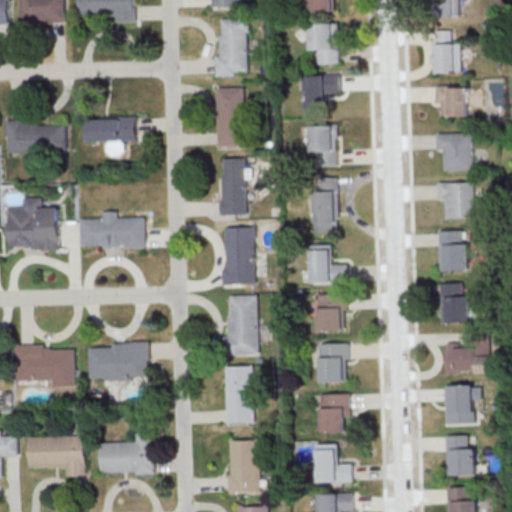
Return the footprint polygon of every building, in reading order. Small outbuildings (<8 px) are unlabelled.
[(0,0),(10,0),(10,23),(0,23),(0,0)] [(21,0),(65,0),(66,21),(47,22),(47,20),(22,21),(21,0)] [(137,0),(138,21),(118,21),(118,14),(81,15),(80,0),(137,0)] [(310,0),(310,11),(337,11),(337,0),(310,0)] [(462,16),(462,0),(439,0),(440,16),(462,16)] [(217,75),(236,74),(236,71),(250,71),(249,32),(252,32),(252,16),(222,17),(223,33),(220,33),(221,54),(216,54),(217,75)] [(341,23),(313,23),(313,52),(322,52),(322,63),(341,63),(341,23)] [(438,72),(465,72),(465,43),(454,43),(454,30),(438,30),(438,72)] [(329,112),(328,92),(339,92),(339,75),(308,75),(308,112),(329,112)] [(470,116),(470,85),(438,85),(438,116),(470,116)] [(217,87),(246,87),(247,145),(219,145),(217,87)] [(88,117),(138,115),(138,138),(88,140),(88,117)] [(7,119),(25,119),(25,121),(41,121),(41,124),(68,123),(68,150),(11,152),(10,136),(7,136),(7,119)] [(340,124),(314,124),(314,166),(340,165),(340,124)] [(225,158),(247,156),(250,214),(222,215),(221,199),(224,198),(223,175),(226,175),(225,158)] [(318,232),(339,232),(339,177),(318,177),(318,232)] [(442,199),(448,199),(448,218),(478,218),(478,181),(442,181),(442,199)] [(23,197),(43,196),(44,206),(61,205),(63,250),(42,251),(42,248),(33,249),(33,246),(31,247),(27,247),(25,245),(10,246),(8,205),(15,205),(21,205),(23,205),(23,202),(23,197)] [(82,218),(104,217),(104,210),(118,210),(118,216),(146,215),(147,247),(127,248),(127,243),(124,243),(120,246),(115,246),(115,248),(109,248),(105,248),(105,244),(83,245),(82,218)] [(228,227),(256,226),(258,283),(224,284),(224,268),(229,267),(228,227)] [(472,269),(471,230),(443,230),(443,270),(472,269)] [(335,244),(314,244),(314,282),(349,282),(349,263),(335,263),(335,244)] [(445,323),(471,323),(471,282),(445,282),(445,323)] [(349,293),(320,293),(320,330),(349,330),(349,293)] [(232,294),(259,294),(261,353),(226,354),(225,335),(230,335),(229,318),(233,317),(232,294)] [(494,373),(494,335),(473,335),(473,343),(448,343),(448,373),(494,373)] [(91,377),(108,377),(108,380),(133,379),(133,376),(149,375),(149,359),(151,359),(150,339),(113,340),(113,346),(90,346),(91,377)] [(351,342),(322,342),(322,381),(351,381),(351,342)] [(18,344),(18,379),(55,378),(56,386),(77,385),(76,348),(53,348),(53,346),(46,346),(46,343),(18,344)] [(227,365),(254,364),(257,422),(230,423),(227,365)] [(448,384),(448,423),(481,423),(481,384),(448,384)] [(352,431),(352,393),(324,393),(324,431),(352,431)] [(0,477),(5,477),(4,455),(20,455),(20,435),(3,436),(3,429),(0,429),(0,477)] [(101,441),(137,440),(137,432),(154,432),(156,473),(137,474),(137,471),(102,472),(101,441)] [(30,435),(87,434),(88,475),(68,475),(68,466),(31,467),(30,435)] [(479,475),(479,446),(470,446),(470,434),(450,434),(450,475),(479,475)] [(233,439),(262,438),(264,492),(232,493),(231,473),(234,473),(233,439)] [(355,481),(355,463),(341,463),(341,443),(320,443),(320,481),(355,481)] [(450,487),(450,511),(479,511),(479,486),(450,487)] [(322,493),(321,511),(344,511),(356,511),(356,493),(322,493)]
